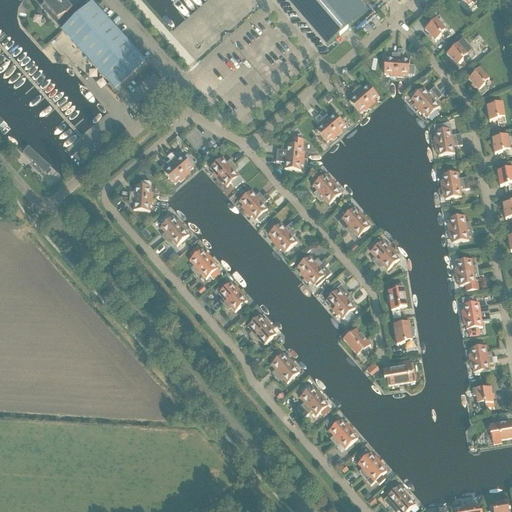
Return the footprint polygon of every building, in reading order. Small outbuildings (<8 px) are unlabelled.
[(66,25),(79,14),(66,0),(49,0),(44,6),(58,22),(61,20),(66,25)] [(365,13),(353,0),(289,0),(329,45),(365,13)] [(418,3),(415,6),(421,13),(424,10),(418,3)] [(110,84),(108,86),(115,94),(121,88),(120,86),(146,63),(145,62),(145,63),(92,5),(62,32),(110,84)] [(425,32),(434,42),(441,36),(439,35),(445,30),(436,20),(430,26),(431,27),(425,32)] [(201,58),(212,46),(201,37),(196,43),(194,41),(189,46),(201,58)] [(447,57),(456,67),(462,61),(461,59),(466,54),(458,45),(452,50),(453,52),(447,57)] [(403,51),(398,50),(397,55),(398,55),(396,77),(403,78),(403,76),(408,77),(408,76),(413,76),(414,67),(409,66),(409,60),(401,60),(401,56),(403,56),(403,51)] [(229,54),(226,57),(233,64),(236,60),(229,54)] [(240,54),(237,57),(245,66),(248,63),(240,54)] [(396,77),(398,55),(397,55),(394,55),(393,59),(385,59),(384,75),(389,75),(389,77),(396,77)] [(469,82),(478,92),(484,86),(483,84),(488,79),(480,70),(473,75),(475,76),(469,82)] [(277,80),(284,86),(289,80),(283,74),(277,80)] [(358,88),(355,90),(370,107),(375,103),(374,102),(378,98),(368,86),(361,91),(358,88)] [(438,92),(434,88),(427,94),(423,89),(411,100),(415,104),(413,105),(418,110),(438,92)] [(365,112),(370,107),(355,90),(352,93),(355,96),(349,102),(360,114),(364,111),(365,112)] [(441,95),(438,92),(418,110),(422,115),(423,114),(427,119),(428,118),(431,121),(438,115),(435,112),(440,108),(434,101),(441,95)] [(487,109),(489,122),(497,120),(497,118),(504,117),(502,104),(494,106),(494,107),(487,109)] [(325,117),(322,119),(337,136),(342,132),(341,131),(345,127),(334,115),(328,121),(325,117)] [(332,141),(337,136),(322,119),(319,122),(322,126),(316,131),(326,143),(331,140),(332,141)] [(18,137),(0,120),(0,131),(9,140),(12,143),(18,137)] [(452,137),(450,130),(434,133),(435,138),(434,139),(435,145),(461,141),(460,136),(452,137)] [(61,179),(54,170),(18,137),(12,143),(43,174),(52,183),(61,179)] [(492,141),(494,154),(503,153),(502,151),(510,149),(508,137),(499,138),(500,140),(492,141)] [(282,154),(282,157),(303,159),(304,153),(302,153),(303,141),(293,140),(292,146),(287,146),(286,154),(282,154)] [(461,141),(435,145),(436,152),(437,152),(438,157),(454,155),(453,148),(462,147),(461,141)] [(170,161),(185,178),(190,174),(189,173),(193,169),(182,157),(176,162),(173,159),(170,161)] [(303,166),(303,159),(282,157),(281,161),(285,162),(284,170),(300,172),(301,166),(303,166)] [(217,180),(234,165),(231,162),(228,165),(222,159),(210,169),(214,174),(212,175),(217,180)] [(180,183),(185,178),(170,161),(167,164),(170,167),(163,173),(174,185),(178,182),(180,183)] [(236,168),(234,165),(217,180),(221,185),(222,184),(226,188),(239,177),(233,171),(236,168)] [(497,174),(500,187),(508,185),(508,183),(511,182),(511,169),(505,171),(505,172),(497,174)] [(442,189),(464,185),(463,181),(459,182),(457,174),(441,176),(442,182),(441,182),(442,189)] [(317,199),(334,185),(330,180),(328,181),(325,176),(312,187),(318,193),(315,196),(317,199)] [(338,190),(334,185),(317,199),(320,202),(323,199),(329,206),(341,195),(337,191),(338,190)] [(465,189),(464,185),(442,189),(443,195),(444,195),(445,201),(461,198),(460,190),(465,189)] [(129,199),(152,200),(152,194),(151,194),(151,188),(135,187),(134,196),(130,195),(129,199)] [(246,213),(263,198),(260,195),(257,198),(251,192),(239,203),(243,207),(242,208),(246,213)] [(263,199),(263,198),(246,213),(250,218),(252,217),(255,221),(257,220),(260,224),(267,218),(264,214),(268,211),(264,206),(270,200),(267,196),(263,199)] [(151,207),(152,200),(129,199),(129,203),(134,203),(133,212),(149,213),(150,207),(151,207)] [(503,206),(505,219),(511,218),(511,202),(510,203),(510,205),(503,206)] [(344,229),(346,232),(363,218),(359,213),(358,214),(354,209),(341,220),(347,226),(344,229)] [(449,232),(471,229),(470,225),(466,226),(465,217),(448,220),(449,225),(448,226),(449,232)] [(165,241),(182,226),(177,221),(176,222),(172,218),(160,229),(166,235),(162,238),(165,241)] [(368,223),(363,218),(346,232),(349,235),(352,232),(358,239),(370,228),(366,224),(368,223)] [(295,228),(291,223),(284,229),(280,225),(268,235),(272,240),(271,241),(275,246),(292,231),(295,228)] [(186,231),(182,226),(165,241),(167,244),(171,241),(177,248),(189,237),(185,233),(186,231)] [(377,230),(374,226),(368,232),(371,235),(377,230)] [(311,238),(315,235),(310,229),(306,232),(311,238)] [(472,232),(471,229),(449,232),(450,239),(451,239),(452,244),(468,242),(467,233),(472,232)] [(294,234),(292,231),(275,246),(279,251),(281,250),(284,254),(297,243),(291,237),(294,234)] [(373,262),(375,265),(392,251),(388,246),(387,247),(383,242),(371,253),(376,259),(373,262)] [(194,274),(211,259),(206,254),(205,255),(201,251),(189,262),(195,268),(191,271),(194,274)] [(397,256),(392,251),(375,265),(378,268),(381,265),(387,272),(399,261),(395,257),(397,256)] [(304,279),(321,264),(318,261),(315,264),(309,258),(297,268),(301,273),(300,274),(304,279)] [(332,271),(342,267),(339,258),(329,262),(332,271)] [(215,264),(211,259),(194,274),(196,277),(200,274),(206,281),(211,276),(215,280),(221,274),(218,270),(214,265),(215,264)] [(456,276),(478,272),(477,268),(473,269),(472,261),(455,263),(456,269),(455,269),(456,276)] [(323,267),(321,264),(304,279),(308,284),(310,283),(313,287),(326,276),(320,270),(323,267)] [(479,276),(478,272),(456,276),(457,282),(458,282),(459,288),(475,285),(474,277),(479,276)] [(223,307),(240,292),(235,287),(234,288),(230,284),(218,295),(224,301),(220,304),(223,307)] [(388,294),(390,307),(399,306),(398,304),(406,302),(404,290),(396,291),(396,293),(388,294)] [(333,312),(350,297),(348,294),(344,297),(338,291),(326,302),(330,306),(329,307),(333,312)] [(244,297),(240,292),(223,307),(226,310),(229,307),(235,314),(247,303),(243,298),(244,297)] [(353,300),(350,297),(333,312),(338,317),(339,316),(343,320),(355,310),(349,303),(353,300)] [(221,308),(218,304),(213,308),(217,312),(221,308)] [(463,319),(485,316),(484,312),(480,313),(479,304),(462,307),(463,312),(462,312),(463,319)] [(486,319),(485,316),(463,319),(464,326),(465,325),(466,331),(482,329),(481,320),(486,319)] [(252,340),(269,325),(265,320),(263,321),(260,317),(247,328),(253,334),(250,337),(252,340)] [(410,329),(409,323),(401,325),(394,326),(397,347),(405,346),(405,343),(412,342),(412,339),(414,339),(412,329),(410,329)] [(273,330),(269,325),(252,340),(255,343),(258,340),(264,347),(276,336),(272,332),(273,330)] [(371,347),(357,331),(350,337),(349,335),(343,341),(357,357),(363,352),(364,353),(371,347)] [(417,351),(416,341),(412,342),(405,343),(405,346),(406,353),(417,351)] [(470,363),(492,359),(491,355),(487,356),(486,347),(470,350),(470,356),(469,356),(470,363)] [(275,379),(292,364),(288,359),(287,360),(283,355),(271,366),(276,373),(273,376),(275,379)] [(493,363),(492,359),(470,363),(471,369),(472,369),(473,375),(489,372),(488,363),(493,363)] [(371,367),(375,374),(384,368),(380,361),(371,367)] [(412,375),(410,362),(398,364),(399,369),(383,371),(384,380),(387,380),(388,388),(416,383),(414,375),(412,375)] [(297,369),(292,364),(275,379),(278,381),(281,378),(287,385),(299,374),(295,370),(297,369)] [(304,412),(321,397),(317,392),(316,393),(312,388),(300,399),(305,406),(302,409),(304,412)] [(494,410),(493,404),(491,390),(484,392),(483,390),(475,391),(478,412),(494,410)] [(326,402),(321,397),(304,412),(307,414),(310,411),(316,418),(328,407),(324,403),(326,402)] [(333,445),(350,430),(346,425),(345,426),(341,421),(329,432),(334,439),(331,442),(333,445)] [(511,423),(488,427),(490,436),(491,436),(492,444),(502,443),(502,442),(511,439),(511,423)] [(355,435),(350,430),(333,445),(336,447),(339,444),(345,451),(357,440),(354,436),(355,435)] [(362,478),(379,463),(375,458),(374,459),(370,454),(358,465),(363,472),(360,475),(362,478)] [(366,482),(371,487),(374,484),(386,473),(383,469),(384,468),(379,463),(362,478),(365,480),(368,477),(370,479),(366,482)] [(392,511),(408,496),(404,491),(403,492),(399,488),(387,498),(392,505),(389,508),(392,511)] [(413,501),(408,496),(392,511),(395,511),(398,511),(408,511),(415,506),(412,502),(413,501)] [(493,511),(508,511),(509,510),(510,510),(509,501),(494,504),(496,511),(493,511)]
